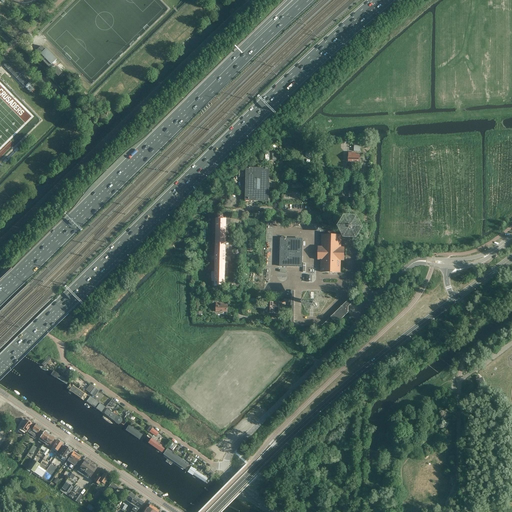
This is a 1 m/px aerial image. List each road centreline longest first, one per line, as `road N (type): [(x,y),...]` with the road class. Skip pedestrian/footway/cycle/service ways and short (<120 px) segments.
road 1 (motorway): [(0,364),(379,0)]
road 2 (motorway): [(260,42),(0,299)]
road 3 (unclassified): [(211,511),(342,388),(450,302),(447,263)]
road 4 (unknown): [(255,0),(0,242)]
road 5 (unclassified): [(433,262),(408,266),(368,302),(351,329),(229,448),(221,466)]
road 6 (tertiary): [(173,511),(0,391)]
road 7 (residential): [(221,466),(62,359),(60,348)]
